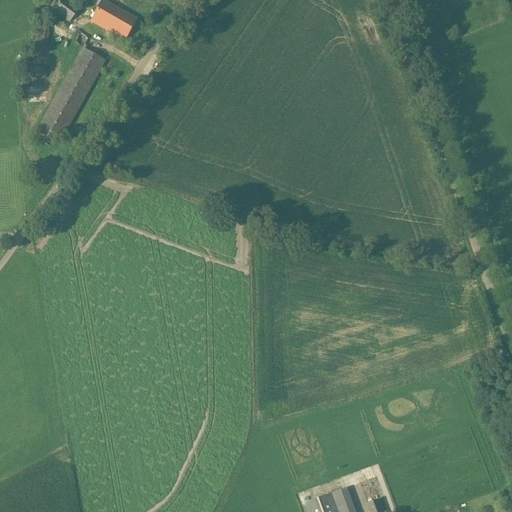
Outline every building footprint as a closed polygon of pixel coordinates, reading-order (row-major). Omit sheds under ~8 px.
[(69,23),(80,9),(66,0),(56,0),(50,9),(69,23)] [(127,38),(137,21),(103,2),(91,23),(113,35),(115,32),(127,38)] [(40,45),(47,47),(51,31),(46,30),(44,39),(42,39),(40,45)] [(59,145),(106,62),(83,49),(36,133),(59,145)] [(47,78),(47,68),(36,67),(36,78),(47,78)] [(307,511),(337,511),(331,494),(304,505),(307,511)] [(383,511),(378,499),(365,504),(368,511),(383,511)]
